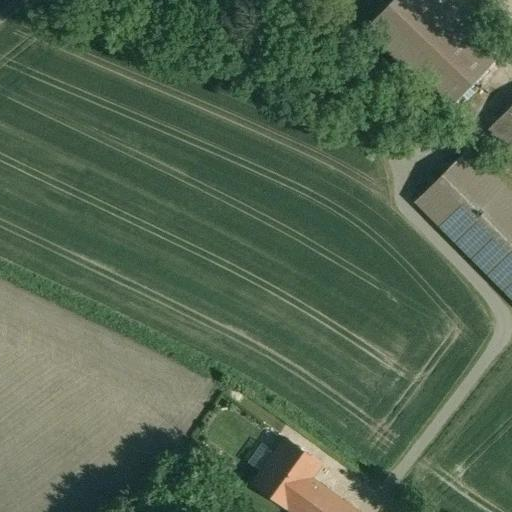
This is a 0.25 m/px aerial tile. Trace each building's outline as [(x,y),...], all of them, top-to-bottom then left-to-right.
[(496,57),(437,0),(399,0),(374,25),(392,44),(400,36),(458,95),(496,57)] [(511,107),(491,128),(511,149),(511,107)] [(511,195),(468,151),(417,202),(511,297),(511,195)] [(320,463),(286,438),(254,483),(288,508),(288,507),(294,511),(306,511),(324,488),(310,478),(320,463)] [(357,511),(324,488),(306,511),(357,511)]
